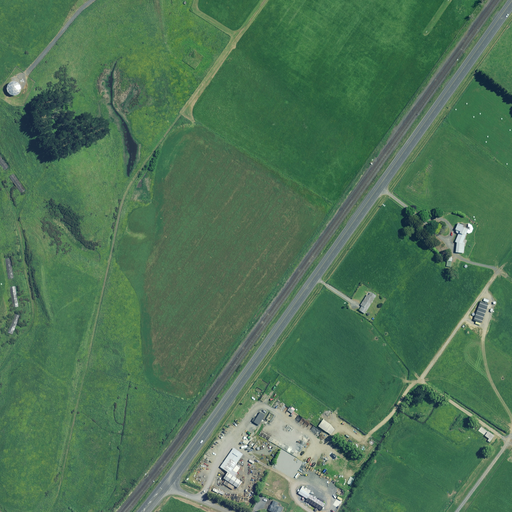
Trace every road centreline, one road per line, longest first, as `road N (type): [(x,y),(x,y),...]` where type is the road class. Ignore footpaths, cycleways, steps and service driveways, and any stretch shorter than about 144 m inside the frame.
road 1 (secondary): [(164,483),(511,0)]
road 2 (unknown): [(229,441),(263,404),(317,440),(339,425)]
